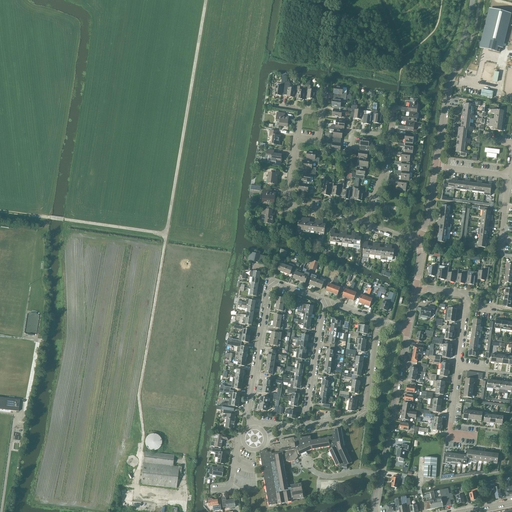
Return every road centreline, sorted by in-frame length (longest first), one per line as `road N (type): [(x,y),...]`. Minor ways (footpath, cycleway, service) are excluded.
road 1 (track): [(165,235),(137,398),(137,489),(184,496),(183,511)]
road 2 (track): [(165,235),(205,0)]
road 3 (tertiary): [(374,511),(408,330)]
road 4 (tertiary): [(435,165),(473,0)]
road 5 (track): [(0,211),(165,235)]
road 6 (residential): [(302,427),(361,417),(378,322)]
road 7 (unclassified): [(365,224),(284,204),(295,134)]
road 8 (residential): [(248,421),(267,282)]
road 9 (residential): [(302,427),(324,303)]
